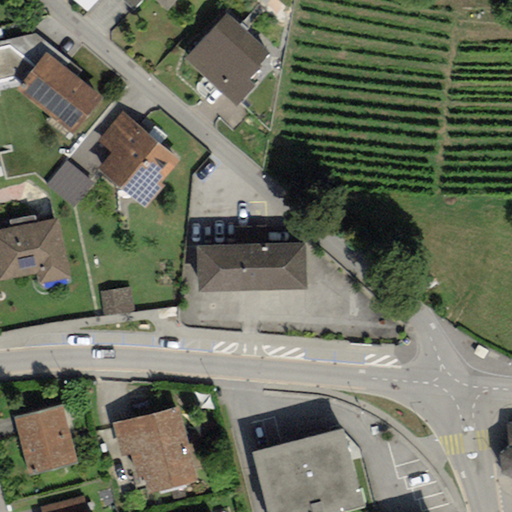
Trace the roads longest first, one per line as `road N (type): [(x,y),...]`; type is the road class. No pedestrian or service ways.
road 1 (unclassified): [(26,0),(409,301),(453,387)]
road 2 (residential): [(0,363),(146,360),(453,387)]
road 3 (residential): [(453,387),(485,511)]
